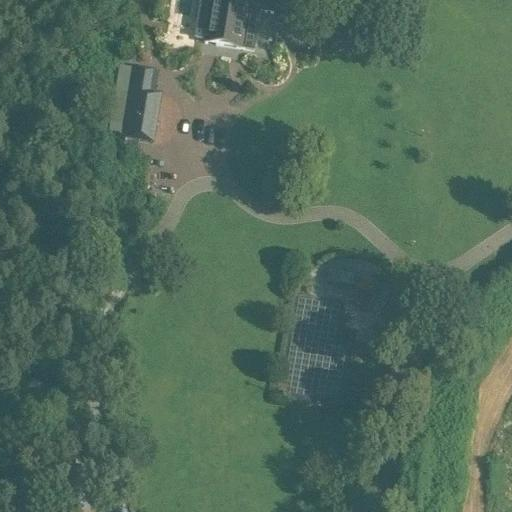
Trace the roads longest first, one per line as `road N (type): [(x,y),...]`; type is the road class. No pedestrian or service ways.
road 1 (track): [(380,511),(419,326),(453,270),(511,228)]
road 2 (track): [(435,292),(348,219),(266,215),(247,206),(191,139)]
